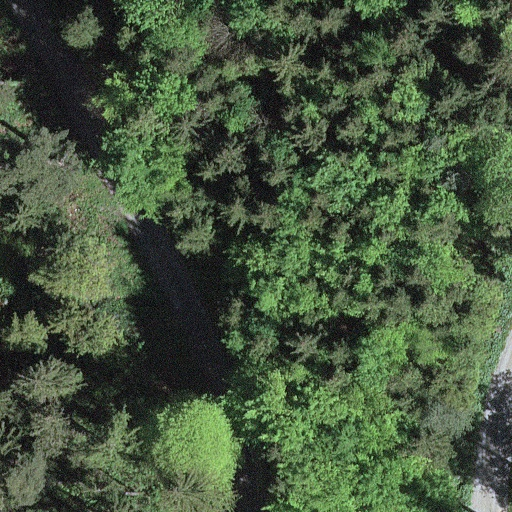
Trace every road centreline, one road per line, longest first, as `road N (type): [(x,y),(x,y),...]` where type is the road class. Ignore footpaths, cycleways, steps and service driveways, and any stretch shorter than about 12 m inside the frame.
road 1 (track): [(253,511),(231,377),(27,0)]
road 2 (track): [(493,511),(491,474),(511,387)]
